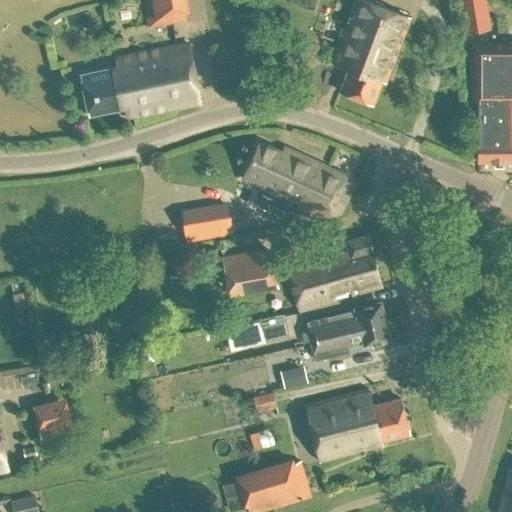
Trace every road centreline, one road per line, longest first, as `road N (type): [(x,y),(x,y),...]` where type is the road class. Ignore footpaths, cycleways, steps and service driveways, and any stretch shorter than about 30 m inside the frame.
road 1 (tertiary): [(511,205),(308,118),(269,111),(208,117),(78,157),(0,163)]
road 2 (tertiary): [(511,341),(462,511)]
